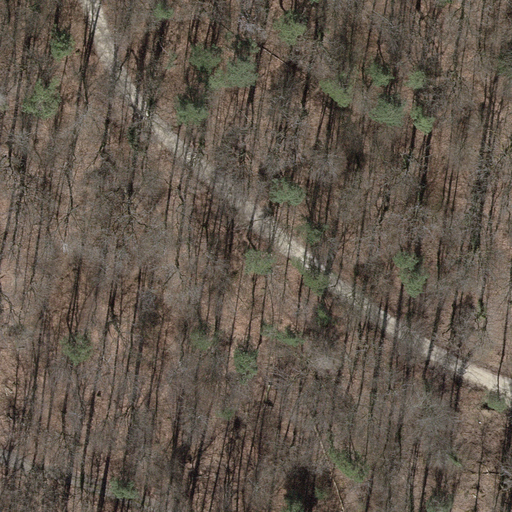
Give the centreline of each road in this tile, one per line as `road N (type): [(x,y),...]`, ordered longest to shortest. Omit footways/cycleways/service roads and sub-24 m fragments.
road 1 (track): [(79,0),(138,129),(349,298),(448,361),(511,387)]
road 2 (track): [(0,453),(183,511)]
